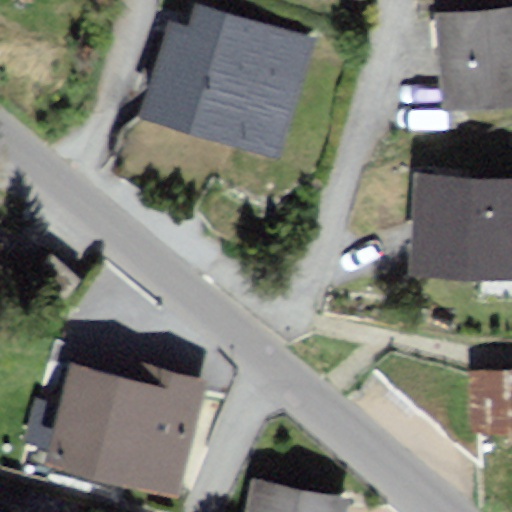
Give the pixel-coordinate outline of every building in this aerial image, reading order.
[(170,29),(141,126),(279,167),(315,48),(197,12),(190,35),(170,29)] [(511,13),(437,19),(444,107),(511,102),(511,13)] [(511,186),(415,181),(410,277),(511,282),(511,186)] [(68,358),(39,462),(178,501),(207,397),(68,358)] [(348,511),(349,508),(251,487),(245,511),(348,511)]
